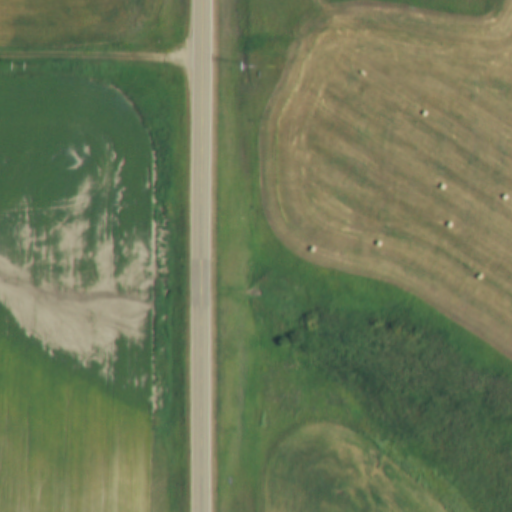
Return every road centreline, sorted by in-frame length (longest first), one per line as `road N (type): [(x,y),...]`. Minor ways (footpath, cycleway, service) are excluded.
road 1 (tertiary): [(202,0),(200,511)]
road 2 (track): [(202,63),(0,60)]
